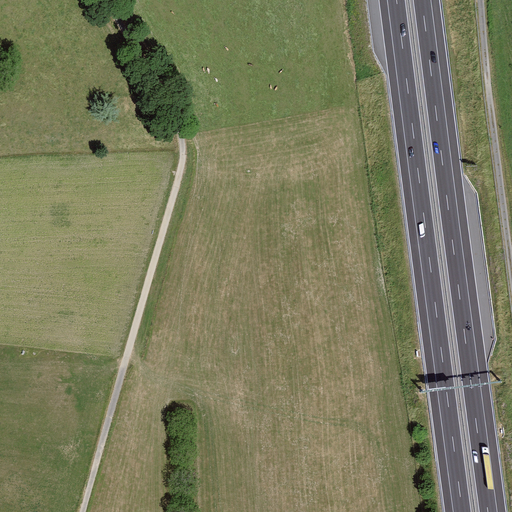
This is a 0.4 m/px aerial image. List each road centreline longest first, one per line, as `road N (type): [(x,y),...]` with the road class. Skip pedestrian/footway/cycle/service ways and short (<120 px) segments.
road 1 (track): [(108,0),(182,147),(82,511)]
road 2 (motorway): [(396,0),(462,511)]
road 3 (motorway): [(488,511),(422,0)]
road 4 (track): [(481,0),(511,268)]
